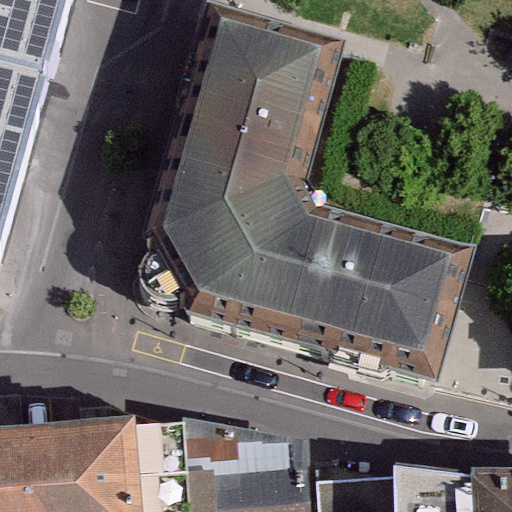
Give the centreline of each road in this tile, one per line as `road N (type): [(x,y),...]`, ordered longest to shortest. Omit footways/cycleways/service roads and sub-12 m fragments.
road 1 (residential): [(46,357),(145,372),(433,445),(511,448)]
road 2 (residential): [(134,0),(46,357)]
